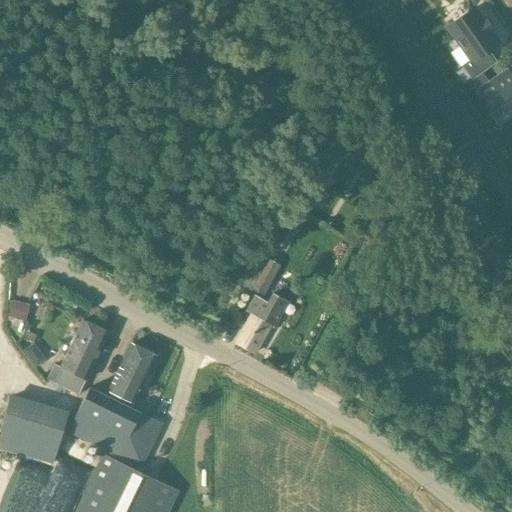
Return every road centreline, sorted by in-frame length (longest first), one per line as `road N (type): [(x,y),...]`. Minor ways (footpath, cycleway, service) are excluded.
road 1 (unclassified): [(467,511),(295,394),(0,232)]
road 2 (track): [(110,291),(154,172),(141,44)]
